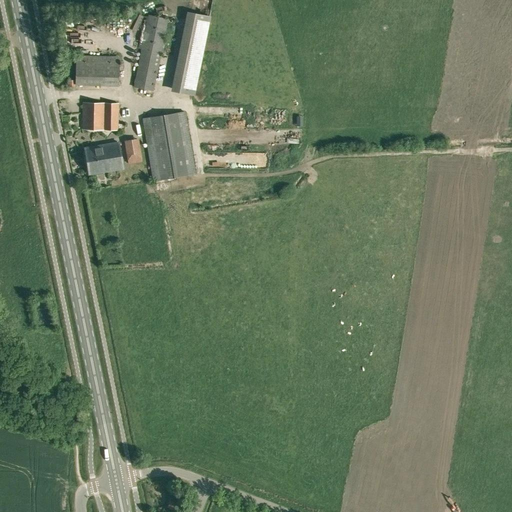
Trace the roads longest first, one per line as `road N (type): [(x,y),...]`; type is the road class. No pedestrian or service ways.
road 1 (secondary): [(116,480),(18,0)]
road 2 (unclassified): [(284,511),(176,472),(116,480)]
